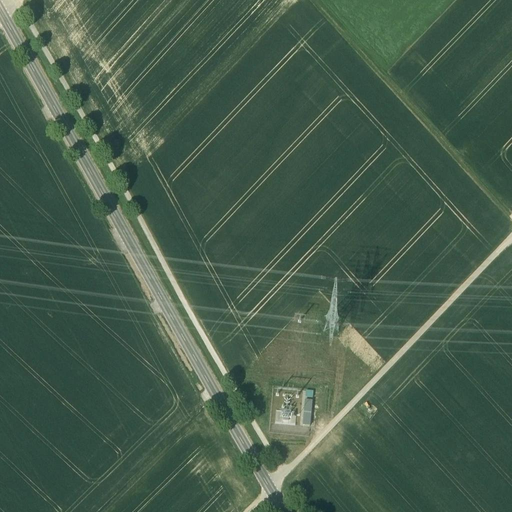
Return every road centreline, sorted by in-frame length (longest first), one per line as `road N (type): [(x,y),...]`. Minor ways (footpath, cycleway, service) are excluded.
road 1 (tertiary): [(0,8),(284,511)]
road 2 (track): [(283,474),(16,0)]
road 3 (track): [(283,474),(511,237)]
road 4 (track): [(511,214),(318,0)]
